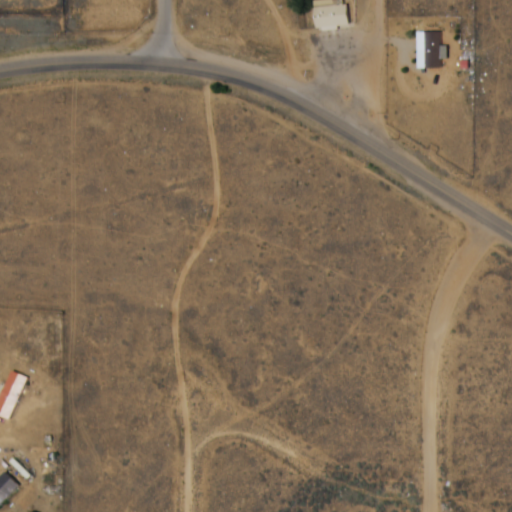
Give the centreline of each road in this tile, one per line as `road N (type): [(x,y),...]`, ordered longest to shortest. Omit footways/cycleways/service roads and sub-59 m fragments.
road 1 (secondary): [(511,235),(298,106),(240,82),(170,64),(0,76)]
road 2 (residential): [(437,511),(439,334),(450,293),(492,223)]
road 3 (residential): [(371,153),(374,0)]
